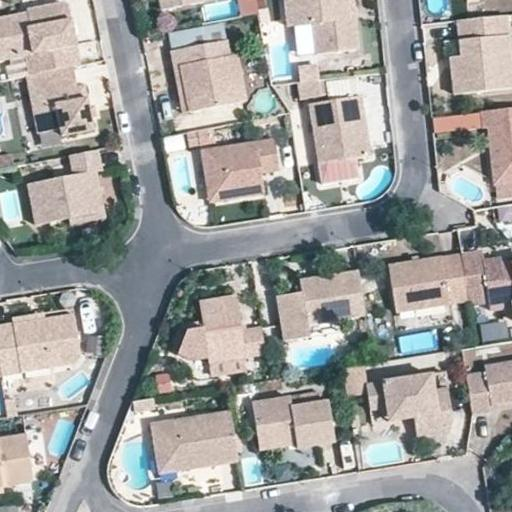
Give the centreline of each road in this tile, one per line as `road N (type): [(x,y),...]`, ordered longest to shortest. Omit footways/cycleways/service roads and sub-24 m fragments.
road 1 (residential): [(397,0),(413,177),(404,203),(376,219),(168,249)]
road 2 (residential): [(168,249),(73,511)]
road 3 (residential): [(115,0),(168,249)]
road 4 (residential): [(230,511),(403,485),(445,488),(467,511)]
road 5 (residential): [(0,278),(168,249)]
